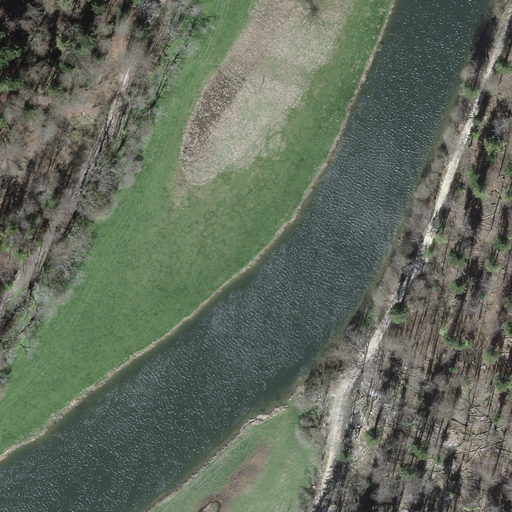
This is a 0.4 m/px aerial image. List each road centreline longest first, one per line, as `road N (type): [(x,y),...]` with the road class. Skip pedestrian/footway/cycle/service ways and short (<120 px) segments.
road 1 (track): [(319,511),(375,400),(421,254),(511,49)]
road 2 (track): [(0,324),(37,277),(92,176),(170,0)]
